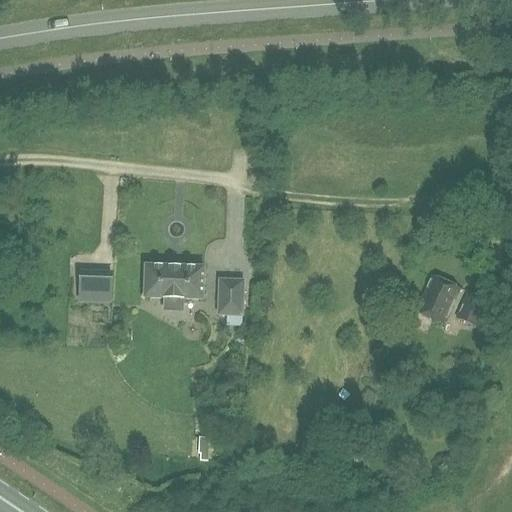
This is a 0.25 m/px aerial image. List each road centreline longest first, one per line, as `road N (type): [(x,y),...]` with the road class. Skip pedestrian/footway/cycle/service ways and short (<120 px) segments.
road 1 (track): [(0,163),(82,163),(220,178),(306,198),(427,205)]
road 2 (tertiary): [(0,39),(407,0)]
